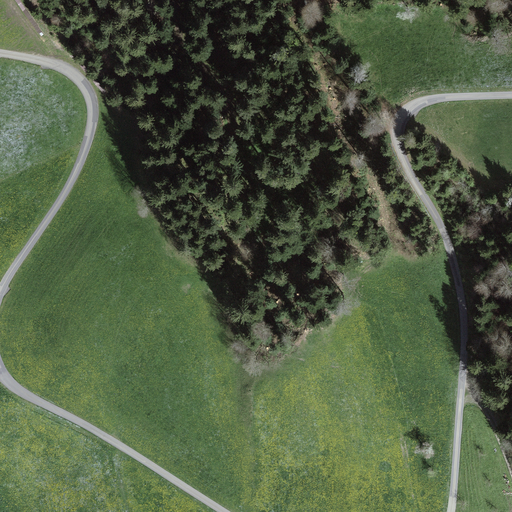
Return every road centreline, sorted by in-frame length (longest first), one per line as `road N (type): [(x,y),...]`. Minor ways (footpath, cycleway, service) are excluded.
road 1 (track): [(511,95),(424,101),(406,111),(397,131),(445,236),(462,305),(451,511)]
road 2 (track): [(0,292),(71,180),(93,117),(84,84),(70,72),(0,53)]
road 3 (track): [(224,511),(29,396),(0,370)]
